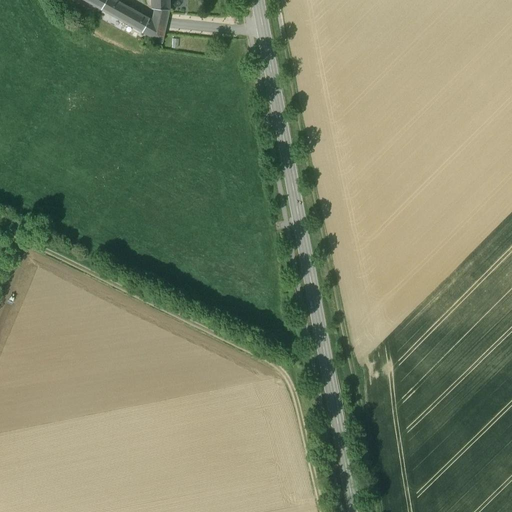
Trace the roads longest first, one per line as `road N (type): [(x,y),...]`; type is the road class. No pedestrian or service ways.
road 1 (track): [(380,511),(277,0)]
road 2 (tertiary): [(355,511),(258,0)]
road 3 (track): [(322,511),(297,410),(273,364),(23,239)]
